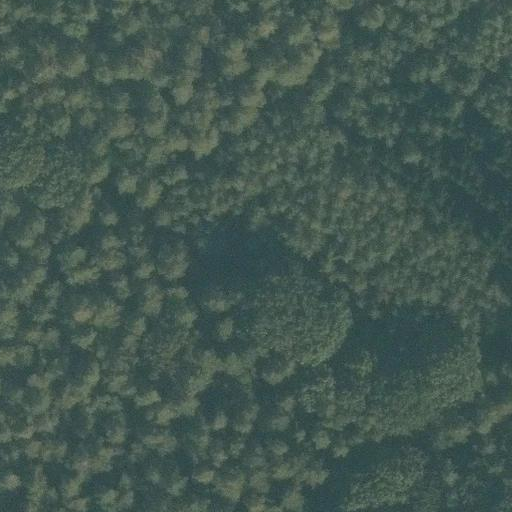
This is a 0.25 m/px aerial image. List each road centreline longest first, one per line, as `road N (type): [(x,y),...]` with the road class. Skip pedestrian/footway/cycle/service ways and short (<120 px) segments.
road 1 (track): [(0,75),(411,407)]
road 2 (track): [(279,511),(411,407)]
road 3 (track): [(411,407),(511,323)]
road 4 (track): [(411,407),(511,483)]
